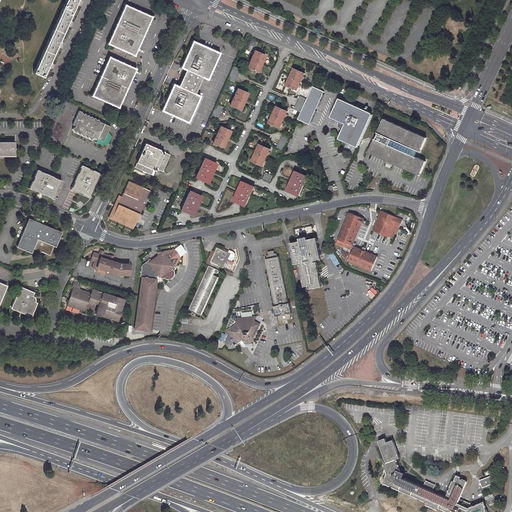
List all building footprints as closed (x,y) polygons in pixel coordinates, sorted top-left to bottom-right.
[(66,0),(34,73),(43,77),(77,0),(66,0)] [(106,39),(107,41),(131,53),(134,52),(149,18),(149,15),(124,4),(122,4),(106,39)] [(186,69),(202,77),(206,78),(208,77),(219,54),(218,50),(194,39),(192,40),(181,64),(181,67),(185,69),(186,69)] [(252,51),(245,67),(256,73),(263,56),(252,51)] [(106,56),(90,91),(90,93),(115,104),(118,103),(133,70),(132,67),(109,55),(106,56)] [(233,82),(239,68),(232,66),(226,79),(233,82)] [(178,85),(195,92),(202,77),(186,69),(178,85)] [(292,69),(285,85),(296,90),(303,74),(292,69)] [(195,92),(178,85),(174,83),(171,84),(160,108),(161,110),(186,122),(189,120),(200,97),(199,94),(195,92)] [(324,92),(313,87),(298,119),(309,124),(324,92)] [(235,89),(228,105),(239,110),(246,94),(235,89)] [(299,96),(293,110),(300,113),(306,100),(299,96)] [(336,122),(339,129),(340,127),(343,128),(338,138),(357,146),(372,113),(338,98),(330,116),(340,120),(339,123),(336,122)] [(215,121),(221,108),(214,105),(208,118),(215,121)] [(275,107),(268,123),(279,128),(287,112),(275,107)] [(98,137),(96,141),(104,145),(106,141),(109,143),(111,139),(107,134),(110,127),(101,122),(99,124),(98,121),(96,122),(95,119),(92,121),(91,117),(89,119),(88,116),(86,118),(85,115),(83,116),(81,113),(78,112),(73,123),(77,125),(73,128),(75,131),(77,129),(79,133),(81,132),(83,135),(86,133),(87,136),(90,135),(91,139),(95,136),(98,137)] [(368,151),(418,174),(425,160),(415,156),(418,150),(420,151),(426,136),(384,118),(378,131),(379,132),(376,138),(375,137),(368,151)] [(212,143),(222,148),(229,131),(219,127),(212,143)] [(288,138),(282,135),(276,148),(282,151),(288,138)] [(0,141),(0,155),(15,155),(14,141),(0,141)] [(198,141),(195,149),(203,152),(206,145),(198,141)] [(143,144),(132,167),(149,175),(151,171),(153,171),(154,169),(160,172),(168,155),(143,144)] [(258,144),(251,161),(262,166),(269,149),(258,144)] [(214,165),(202,159),(194,177),(206,183),(214,165)] [(81,165),(70,189),(89,197),(100,173),(81,165)] [(295,168),(287,188),(301,194),(309,174),(295,168)] [(53,198),(61,180),(37,169),(28,187),(53,198)] [(272,175),(265,172),(262,179),(268,182),(272,175)] [(245,176),(237,195),(250,201),(258,181),(245,176)] [(148,191),(129,183),(123,197),(119,195),(117,199),(121,201),(115,215),(134,223),(148,191)] [(188,191),(179,211),(191,216),(200,196),(188,191)] [(121,201),(117,199),(109,218),(132,228),(134,223),(115,215),(121,201)] [(395,217),(380,210),(371,230),(388,238),(392,239),(394,235),(389,233),(391,230),(393,230),(392,233),(394,234),(395,234),(398,228),(401,220),(395,217)] [(360,218),(347,212),(336,239),(334,238),(333,243),(350,250),(346,260),(368,270),(374,257),(350,246),(350,245),(349,244),(360,218)] [(30,220),(18,248),(32,254),(34,249),(49,255),(53,245),(57,247),(63,233),(30,220)] [(306,285),(307,287),(318,285),(314,262),(312,262),(311,259),(318,258),(313,236),(304,238),(301,235),(298,236),(296,239),(287,241),(292,263),(299,262),(299,264),(297,264),(301,284),(306,283),(306,285)] [(208,267),(189,308),(193,310),(196,311),(201,314),(218,276),(214,274),(215,272),(217,272),(218,272),(219,272),(220,271),(220,270),(220,269),(219,268),(220,265),(224,267),(227,262),(231,264),(236,254),(234,250),(229,248),(228,251),(217,246),(214,253),(213,255),(210,253),(205,265),(208,267)] [(140,277),(141,277),(155,279),(155,277),(155,276),(157,275),(161,281),(163,279),(165,279),(167,279),(170,278),(172,277),(173,275),(174,273),(174,272),(175,269),(176,269),(174,266),(177,264),(179,258),(178,258),(172,250),(172,249),(158,252),(161,254),(155,259),(153,257),(141,265),(140,277)] [(266,261),(265,261),(275,307),(274,308),(276,318),(277,317),(279,323),(282,322),(283,324),(287,323),(287,321),(290,320),(289,316),(291,315),(289,304),(288,305),(278,258),(276,258),(276,255),(273,255),(273,252),(267,253),(267,256),(265,257),(266,261)] [(99,255),(94,253),(91,260),(95,261),(92,269),(97,270),(98,269),(104,271),(104,272),(107,273),(108,271),(116,274),(129,275),(129,264),(120,264),(113,261),(113,260),(111,259),(109,259),(110,257),(104,255),(100,254),(99,255)] [(155,279),(141,277),(134,329),(149,332),(157,279),(155,279)] [(119,313),(124,299),(116,296),(115,298),(91,289),(90,293),(78,289),(80,285),(73,282),(71,288),(72,288),(66,305),(84,312),(87,303),(94,306),(95,303),(98,304),(94,315),(103,318),(103,316),(117,321),(120,313),(119,313)] [(17,287),(10,305),(11,309),(28,315),(31,313),(35,302),(34,300),(34,299),(31,294),(31,292),(31,290),(19,286),(17,287)] [(251,344),(259,322),(254,321),(256,315),(251,315),(251,311),(241,312),(241,317),(233,317),(233,321),(231,327),(227,327),(227,328),(227,336),(234,338),(234,342),(243,342),(244,346),(252,346),(251,344)] [(397,457),(390,439),(383,441),(382,437),(375,440),(384,462),(381,463),(385,473),(381,482),(426,502),(425,504),(436,509),(437,507),(450,511),(452,511),(453,510),(455,511),(456,508),(465,511),(485,511),(482,504),(470,508),(467,503),(464,500),(461,506),(456,504),(465,483),(457,479),(457,477),(454,475),(445,496),(431,490),(425,488),(401,477),(403,473),(399,471),(393,459),(393,458),(397,457)] [(478,480),(481,487),(492,482),(489,475),(478,480)]
